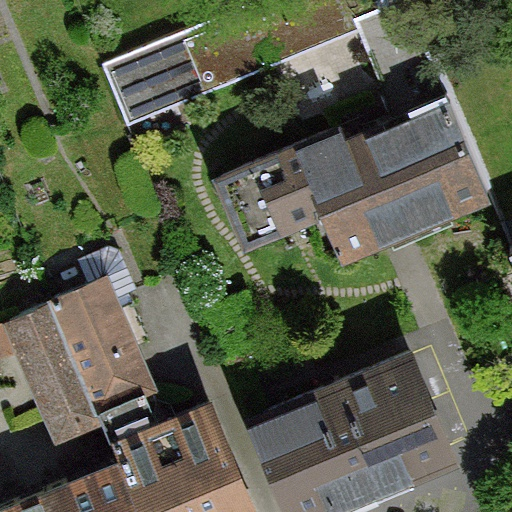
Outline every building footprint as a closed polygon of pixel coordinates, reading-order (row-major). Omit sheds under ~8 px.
[(252,0),(104,62),(127,116),(358,20),(384,81),(376,84),(388,112),(444,89),(406,0),(252,0)] [(336,115),(212,166),(243,242),(322,209),(341,253),(487,193),(444,89),(388,112),(343,131),(336,115)] [(107,270),(2,313),(52,437),(104,416),(147,399),(141,383),(152,379),(107,270)] [(408,340),(247,408),(291,511),(314,511),(456,452),(408,340)] [(104,416),(119,452),(143,511),(258,511),(210,393),(154,416),(147,399),(104,416)] [(143,511),(119,452),(15,494),(22,511),(143,511)] [(22,511),(15,494),(0,499),(0,511),(22,511)]
